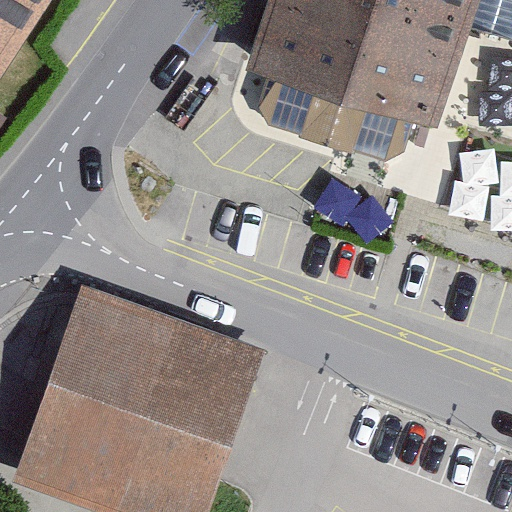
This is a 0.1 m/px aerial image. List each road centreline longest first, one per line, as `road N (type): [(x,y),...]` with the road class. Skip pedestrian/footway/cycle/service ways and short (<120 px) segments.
road 1 (unclassified): [(38,210),(102,248),(511,417)]
road 2 (unclassified): [(166,0),(65,145),(38,210)]
